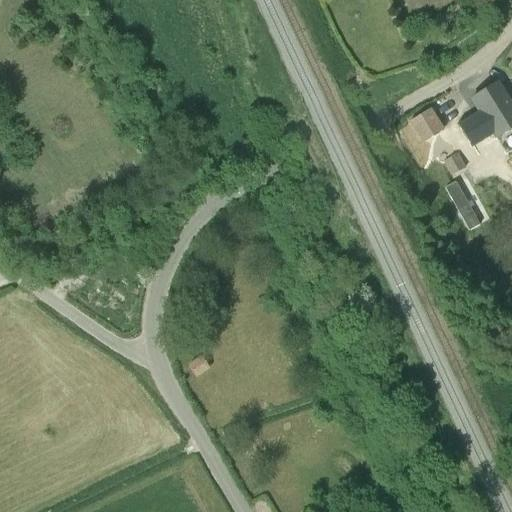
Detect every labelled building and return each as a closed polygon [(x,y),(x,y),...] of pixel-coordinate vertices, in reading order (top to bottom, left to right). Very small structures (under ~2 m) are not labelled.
[(473,115),(457,125),(471,148),(494,135),(496,139),(506,155),(511,150),(511,108),(497,84),(472,99),(479,111),(480,113),(475,117),(473,115)] [(429,110),(410,121),(424,144),(443,133),(429,110)] [(456,155),(444,162),(451,176),(464,169),(456,155)] [(140,308),(103,284),(85,311),(121,335),(140,308)] [(209,367),(202,357),(188,367),(195,377),(209,367)]
